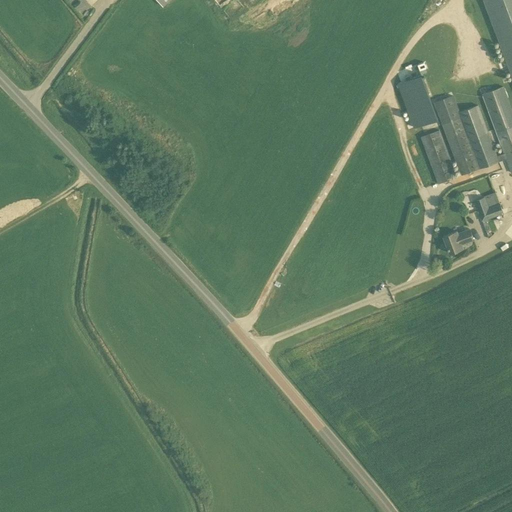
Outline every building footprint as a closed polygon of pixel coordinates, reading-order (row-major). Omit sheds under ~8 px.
[(511,0),(485,0),(511,74),(511,109),(504,86),(485,92),(488,101),(486,101),(505,153),(497,156),(478,104),(459,111),(440,118),(461,174),(506,158),(511,172),(511,171),(511,0)] [(419,67),(421,74),(410,78),(406,80),(397,83),(414,128),(438,119),(440,118),(434,101),(453,95),(459,111),(478,104),(486,101),(483,93),(485,92),(472,56),(448,65),(445,57),(419,67)] [(457,176),(440,129),(421,136),(438,183),(457,176)] [(482,221),(503,213),(496,193),(474,201),(482,221)] [(462,244),(474,239),(469,228),(458,233),(457,230),(443,236),(450,252),(463,247),(462,244)]
